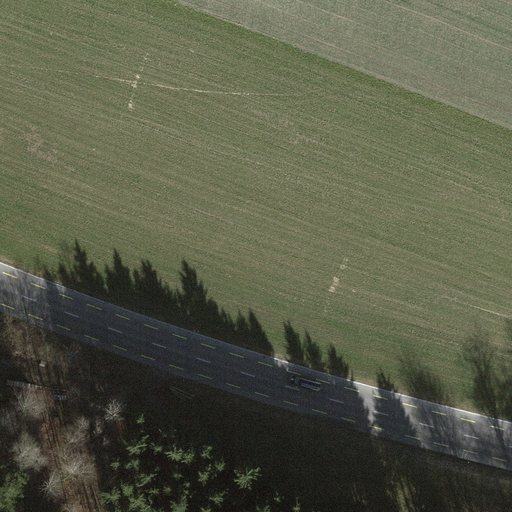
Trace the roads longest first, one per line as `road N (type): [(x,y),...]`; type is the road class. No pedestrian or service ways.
road 1 (tertiary): [(0,282),(93,321),(511,448)]
road 2 (track): [(0,370),(127,389),(158,379),(183,348)]
